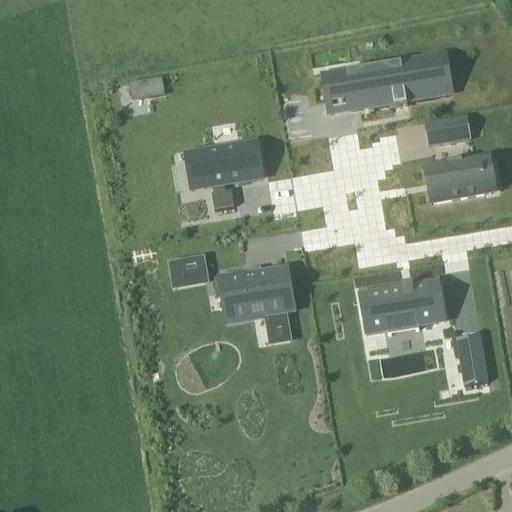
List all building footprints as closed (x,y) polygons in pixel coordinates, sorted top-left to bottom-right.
[(362,70),(323,77),(330,117),(369,111),(393,106),(394,110),(406,108),(406,104),(450,97),(444,57),(362,70)] [(131,105),(164,100),(161,82),(128,87),(131,105)] [(466,121),(446,124),(449,146),(469,143),(466,121)] [(256,147),(197,157),(202,192),(211,191),(223,189),(262,182),(256,147)] [(480,178),(477,164),(461,167),(461,164),(445,167),(445,170),(426,173),(429,187),(431,187),(432,195),(430,195),(433,209),(484,200),(481,186),(483,186),(482,178),(480,178)] [(213,198),(211,199),(214,215),(233,211),(230,195),(224,196),(223,189),(211,191),(212,193),(213,198)] [(210,264),(177,269),(181,291),(214,285),(210,264)] [(287,275),(226,286),(233,324),(269,317),(271,330),(290,327),(288,314),(294,313),(287,275)] [(400,292),(357,300),(364,339),(385,336),(385,340),(389,339),(388,338),(386,338),(383,323),(412,318),(415,333),(413,334),(413,335),(416,335),(415,330),(435,327),(428,288),(410,291),(409,288),(408,288),(409,291),(401,292),(401,290),(399,290),(400,292)] [(483,363),(460,367),(464,391),(487,388),(483,363)] [(207,412),(228,421),(237,402),(221,395),(217,403),(207,399),(203,407),(208,410),(207,412)]
